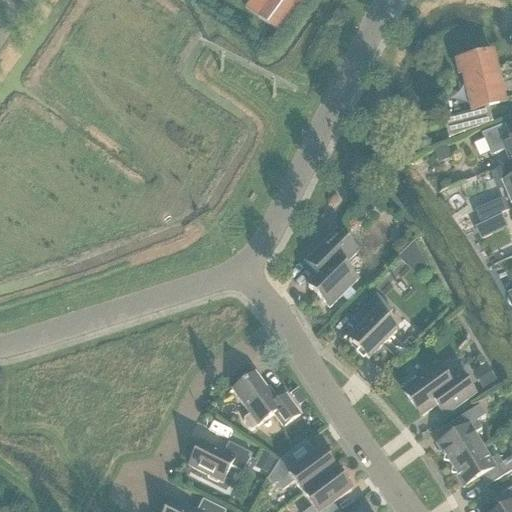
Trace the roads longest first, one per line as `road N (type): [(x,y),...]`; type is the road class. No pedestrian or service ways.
road 1 (unclassified): [(247,275),(384,0)]
road 2 (unclassified): [(0,345),(247,275)]
road 3 (residential): [(135,486),(152,493),(208,376),(286,330)]
road 4 (residential): [(418,511),(286,330)]
